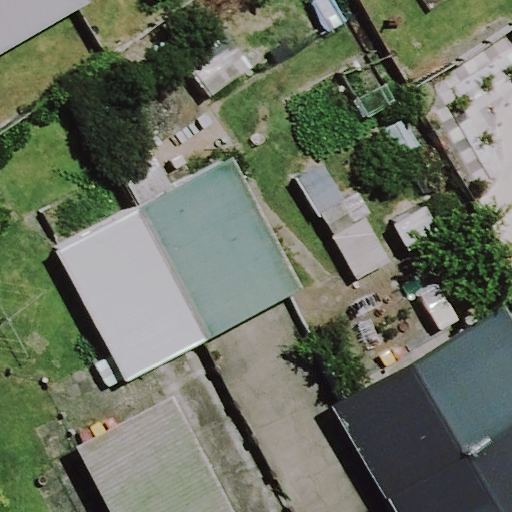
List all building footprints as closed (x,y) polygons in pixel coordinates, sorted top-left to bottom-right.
[(0,0),(0,56),(69,17),(58,0),(0,0)] [(237,77),(207,33),(165,62),(186,93),(196,106),(237,77)] [(283,303),(214,172),(38,265),(108,395),(283,303)] [(511,511),(511,361),(488,320),(311,420),(363,511),(511,511)] [(200,511),(148,415),(57,464),(82,511),(200,511)]
